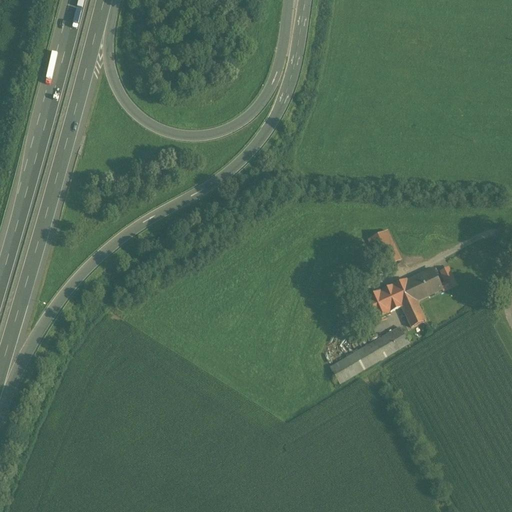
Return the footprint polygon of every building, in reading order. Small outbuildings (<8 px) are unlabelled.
[(388,231),(366,241),(380,271),(402,261),(388,231)] [(449,268),(440,272),(447,289),(457,285),(449,268)] [(433,271),(408,283),(414,296),(416,301),(428,295),(429,296),(442,290),(433,271)] [(399,303),(414,296),(408,283),(407,280),(361,301),(371,322),(402,308),(399,303)] [(416,301),(414,296),(399,303),(402,308),(411,329),(426,322),(416,301)] [(400,329),(330,369),(339,385),(409,344),(400,329)]
